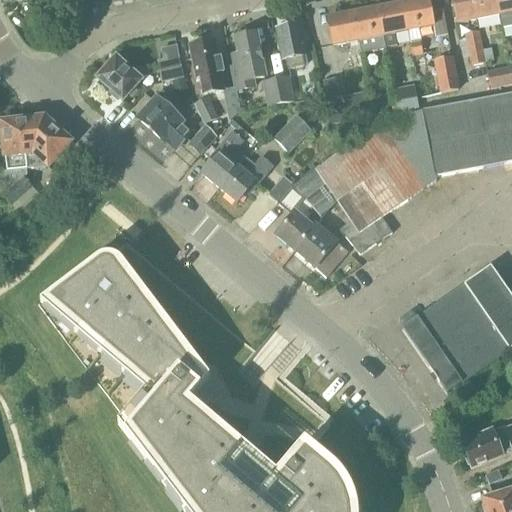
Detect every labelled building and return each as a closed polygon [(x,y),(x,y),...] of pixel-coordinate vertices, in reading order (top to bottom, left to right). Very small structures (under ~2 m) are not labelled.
[(31,4),(41,3),(41,10),(55,9),(55,0),(1,0),(3,2),(3,4),(21,4),(22,6),(28,6),(31,4)] [(479,22),(474,0),(450,0),(456,26),(479,22)] [(500,18),(496,0),(474,0),(479,22),(500,18)] [(511,0),(496,0),(500,18),(502,31),(511,29),(511,0)] [(427,2),(402,7),(407,35),(433,30),(427,2)] [(377,11),(384,50),(396,47),(394,37),(407,35),(402,7),(377,11)] [(377,11),(352,16),(357,44),(360,55),(384,50),(377,11)] [(357,44),(352,16),(327,21),(332,49),(357,44)] [(278,33),(275,33),(281,61),(285,61),(287,72),(304,69),(302,59),(305,58),(299,28),(288,31),(285,28),(279,30),(278,33)] [(238,56),(229,58),(236,93),(253,90),(252,82),(264,79),(256,37),(251,37),(250,35),(239,37),(239,40),(235,41),(238,56)] [(478,35),(466,37),(471,68),(484,66),(478,35)] [(196,81),(196,80),(202,79),(205,97),(223,94),(220,76),(223,75),(220,61),(217,62),(214,44),(202,47),(200,45),(194,46),(193,49),(189,49),(196,81)] [(411,47),(413,58),(422,57),(420,45),(411,47)] [(433,62),(439,96),(459,92),(452,59),(433,62)] [(177,60),(157,64),(161,84),(181,80),(177,60)] [(100,78),(97,81),(111,93),(109,95),(117,102),(119,100),(122,103),(140,83),(115,61),(106,71),(103,71),(99,76),(100,78)] [(511,78),(510,69),(486,73),(490,91),(511,86),(511,78)] [(287,80),(275,82),(280,107),(293,105),(287,80)] [(280,107),(275,82),(262,85),(267,110),(280,107)] [(414,89),(393,92),(395,104),(416,100),(414,89)] [(364,94),(324,103),(330,127),(370,119),(364,94)] [(421,114),(430,159),(433,179),(434,179),(511,164),(511,95),(421,112),(421,114)] [(156,101),(137,121),(163,144),(164,143),(175,152),(191,135),(180,125),(181,124),(177,120),(183,113),(165,98),(160,104),(156,101)] [(207,101),(194,108),(204,126),(216,120),(207,101)] [(328,164),(316,172),(331,195),(337,204),(350,224),(339,232),(359,257),(391,235),(381,219),(436,182),(433,179),(421,114),(405,117),(383,125),(328,164)] [(273,143),(288,156),(309,133),(295,119),(273,143)] [(0,126),(3,152),(70,145),(43,121),(0,126)] [(199,159),(216,140),(204,127),(186,147),(199,159)] [(219,191),(245,161),(234,152),(241,145),(231,136),(213,157),(216,159),(202,176),(219,191)] [(4,159),(5,159),(6,174),(48,169),(70,145),(3,152),(4,159)] [(254,169),(245,161),(219,191),(237,206),(251,189),(253,191),(271,170),(261,161),(254,169)] [(337,204),(331,195),(316,172),(296,189),(307,201),(311,208),(321,221),(337,204)] [(277,205),(278,203),(292,186),(284,179),(268,198),(277,205)] [(24,180),(9,193),(17,203),(32,190),(24,180)] [(275,238),(294,254),(313,232),(295,216),(307,201),(296,189),(293,186),(292,186),(278,203),(294,216),(275,238)] [(17,203),(9,193),(3,199),(11,208),(17,203)] [(328,240),(332,234),(320,224),(313,232),(294,254),(325,281),(347,255),(328,240)] [(99,265),(50,303),(153,390),(125,422),(193,511),(348,511),(349,511),(348,507),(346,503),(345,499),(343,495),(341,491),(338,487),(336,483),(333,480),(330,477),(327,474),(304,455),(277,487),(176,401),(182,393),(188,399),(202,382),(190,366),(114,267),(113,265),(112,264),(111,264),(109,263),(107,263),(106,263),(104,263),(102,263),(101,264),(99,265)] [(461,387),(509,354),(511,351),(511,301),(491,270),(463,288),(416,321),(402,331),(447,396),(461,386),(461,387)] [(511,427),(502,432),(501,430),(491,435),(490,433),(476,438),(478,441),(461,448),(465,459),(464,462),(467,468),(469,469),(470,471),(500,460),(499,458),(510,453),(507,445),(511,442),(511,427)] [(498,472),(485,478),(489,487),(502,481),(498,472)] [(511,511),(511,498),(511,495),(482,503),(482,505),(481,509),(481,511),(511,511)]
